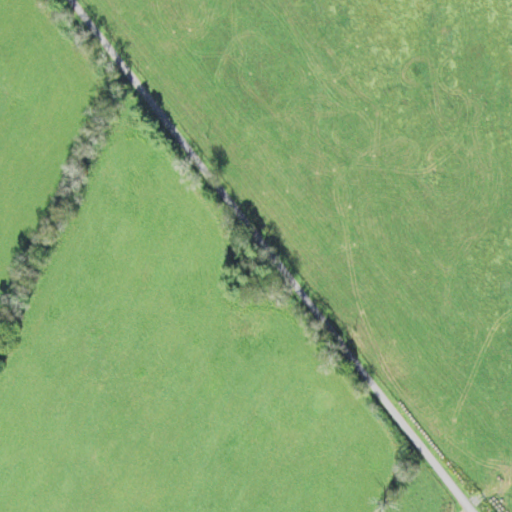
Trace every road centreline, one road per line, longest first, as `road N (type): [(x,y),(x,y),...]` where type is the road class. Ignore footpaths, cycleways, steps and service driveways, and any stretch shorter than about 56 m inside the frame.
road 1 (residential): [(393,417),(74,0)]
road 2 (residential): [(475,511),(393,417)]
